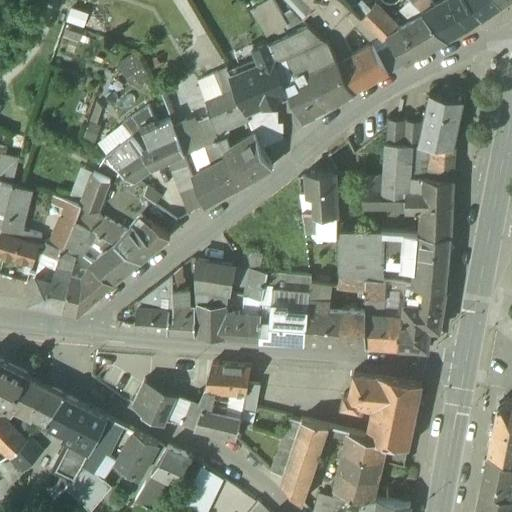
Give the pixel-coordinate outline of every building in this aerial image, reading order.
[(288,22),(274,0),(262,0),(251,7),(270,37),(271,39),(288,31),(284,24),(288,22)] [(351,6),(344,0),(288,0),(309,21),(322,34),(349,9),(351,6)] [(445,0),(424,13),(448,37),(470,25),(482,17),(469,0),(445,0)] [(469,0),(482,17),(501,3),(498,0),(469,0)] [(399,27),(376,4),(362,17),(373,27),(384,38),(388,34),(399,27)] [(349,9),(322,34),(329,41),(331,43),(336,53),(350,46),(345,35),(356,24),(353,21),(354,20),(350,16),(353,13),(349,9)] [(353,13),(350,16),(354,20),(359,14),(356,11),(353,13)] [(399,27),(388,34),(407,60),(448,37),(424,13),(399,27)] [(362,17),(359,14),(354,20),(353,21),(356,24),(366,35),(373,27),(362,17)] [(288,31),(271,39),(281,64),(329,41),(322,34),(309,21),(288,31)] [(384,38),(373,27),(366,35),(372,42),(374,41),(389,70),(407,60),(388,34),(384,38)] [(261,61),(231,73),(237,88),(245,108),(257,103),(291,89),(286,76),(281,64),(271,39),(270,37),(254,44),(261,61)] [(329,41),(281,64),(286,76),(297,70),(317,111),(354,90),(336,53),(331,43),(329,41)] [(372,42),(352,53),(350,46),(336,53),(354,90),(389,70),(374,41),(372,42)] [(133,84),(149,75),(137,52),(121,61),(133,84)] [(237,88),(206,100),(211,115),(216,128),(243,117),(243,119),(249,116),(245,108),(237,88)] [(465,97),(430,91),(424,118),(420,141),(455,143),(460,121),(465,97)] [(276,111),(260,111),(257,103),(245,108),(255,130),(255,131),(261,145),(282,137),(281,123),(276,123),(276,111)] [(149,105),(123,123),(132,134),(133,133),(145,148),(150,145),(143,129),(157,123),(149,105)] [(211,115),(193,123),(190,117),(184,120),(174,124),(177,133),(184,151),(204,141),(219,135),(216,128),(211,115)] [(424,118),(388,115),(387,139),(420,141),(424,118)] [(157,123),(143,129),(150,145),(177,133),(174,124),(171,117),(157,123)] [(255,131),(255,130),(224,150),(238,186),(272,164),(261,147),(261,145),(255,131)] [(132,134),(108,153),(107,152),(106,153),(107,154),(106,155),(134,177),(150,165),(144,148),(145,148),(133,133),(132,134)] [(145,148),(144,148),(150,165),(169,157),(184,151),(177,133),(145,148)] [(224,150),(219,135),(204,141),(212,163),(193,173),(205,204),(238,186),(224,150)] [(454,144),(387,139),(384,171),(408,174),(421,175),(432,174),(452,176),(454,144)] [(204,141),(184,151),(189,163),(193,173),(212,163),(204,141)] [(184,151),(169,157),(173,169),(189,163),(184,151)] [(17,164),(0,160),(0,161),(0,180),(12,184),(17,164)] [(336,168),(306,170),(308,192),(316,191),(317,210),(317,211),(338,212),(336,168)] [(93,171),(82,202),(99,208),(111,179),(93,171)] [(371,171),(340,171),(342,229),(372,229),(373,225),(375,204),(371,176),(371,171)] [(383,177),(371,176),(375,204),(406,203),(406,188),(408,174),(384,171),(383,177)] [(432,174),(421,175),(421,187),(406,188),(406,203),(405,208),(423,208),(422,232),(450,234),(452,235),(452,176),(432,174)] [(421,175),(408,174),(406,188),(421,187),(421,175)] [(0,233),(1,232),(12,184),(0,180),(0,233)] [(32,189),(12,184),(1,232),(21,238),(39,243),(42,233),(22,228),(32,189)] [(65,206),(50,242),(63,249),(65,244),(76,219),(82,202),(55,195),(53,203),(65,206)] [(338,212),(317,211),(317,210),(302,209),(305,226),(338,228),(338,212)] [(127,228),(104,217),(97,232),(115,241),(116,241),(127,228)] [(88,226),(76,219),(65,244),(78,250),(84,235),(88,227),(88,226)] [(127,228),(116,241),(142,258),(170,235),(153,221),(142,229),(133,221),(127,228)] [(97,232),(88,227),(84,235),(108,248),(115,241),(97,232)] [(342,229),(339,227),(339,250),(340,250),(341,272),(346,273),(357,275),(380,278),(381,230),(378,230),(372,229),(342,229)] [(405,231),(381,230),(381,266),(415,271),(416,269),(417,258),(403,256),(405,231)] [(422,232),(405,231),(403,256),(417,258),(415,284),(424,285),(446,289),(448,289),(450,234),(422,232)] [(21,238),(1,232),(0,233),(0,250),(15,255),(21,238)] [(39,243),(21,238),(15,255),(33,261),(39,243)] [(50,242),(46,241),(43,250),(60,257),(63,249),(50,242)] [(108,248),(93,262),(96,266),(115,280),(142,258),(116,241),(115,241),(108,248)] [(75,254),(63,249),(60,257),(59,262),(73,264),(75,254)] [(15,255),(0,250),(0,272),(27,281),(33,261),(15,255)] [(257,255),(243,254),(242,263),(250,265),(255,266),(257,255)] [(236,264),(196,258),(196,281),(199,282),(209,286),(208,288),(228,291),(231,292),(236,264)] [(73,264),(59,262),(55,272),(53,278),(46,304),(63,308),(71,274),(73,264)] [(87,273),(80,271),(79,276),(71,274),(63,308),(77,311),(115,280),(96,266),(93,262),(87,273)] [(181,265),(173,271),(174,288),(183,287),(182,281),(183,281),(181,265)] [(255,266),(250,265),(245,294),(261,296),(268,269),(255,266)] [(311,274),(268,269),(261,296),(261,321),(263,336),(307,338),(307,336),(309,318),(311,295),(311,287),(311,274)] [(53,278),(37,273),(29,300),(46,304),(53,278)] [(332,280),(313,277),(311,287),(311,295),(331,297),(332,280)] [(386,281),(365,279),(365,295),(379,297),(385,297),(386,281)] [(162,280),(137,299),(137,300),(155,301),(170,290),(162,280)] [(228,291),(208,288),(209,286),(199,282),(200,331),(230,334),(226,315),(225,302),(228,291)] [(412,283),(407,283),(404,300),(412,301),(412,283)] [(412,301),(404,300),(401,312),(399,345),(428,347),(430,326),(440,329),(446,289),(424,285),(422,302),(412,301)] [(183,287),(174,288),(175,316),(170,316),(169,329),(196,331),(196,311),(190,310),(189,287),(183,287)] [(261,321),(261,296),(245,294),(244,320),(261,321)] [(331,297),(311,295),(309,318),(328,320),(330,306),(331,297)] [(379,297),(365,295),(365,310),(381,311),(381,302),(379,302),(379,297)] [(155,301),(137,300),(136,327),(169,329),(170,316),(171,307),(155,306),(155,301)] [(365,310),(330,306),(328,320),(326,337),(365,341),(365,310)] [(381,311),(365,310),(365,341),(365,343),(399,345),(401,312),(381,311)] [(234,315),(226,315),(230,334),(263,336),(261,321),(244,320),(233,319),(234,315)] [(328,320),(309,318),(307,336),(326,337),(328,320)] [(29,374),(0,358),(0,400),(10,405),(11,403),(29,374)] [(250,365),(212,361),(207,381),(205,389),(236,390),(246,391),(247,382),(250,365)] [(421,381),(355,369),(350,393),(344,392),(342,404),(360,407),(361,402),(373,404),(370,421),(362,420),(360,431),(387,438),(408,444),(421,381)] [(68,393),(29,374),(11,403),(32,414),(35,412),(46,417),(68,393)] [(147,380),(145,379),(133,403),(144,411),(143,412),(163,422),(176,392),(172,390),(147,380)] [(259,382),(247,382),(246,391),(243,408),(255,409),(259,382)] [(246,391),(236,390),(231,413),(241,416),(243,408),(246,391)] [(67,428),(81,401),(68,393),(46,417),(67,428)] [(199,401),(188,397),(182,420),(195,426),(202,407),(203,407),(204,404),(199,401)] [(511,401),(505,398),(498,402),(489,449),(511,458),(511,401)] [(0,415),(10,405),(0,400),(0,415)] [(81,401),(67,428),(63,435),(68,437),(79,443),(71,458),(84,464),(86,461),(102,430),(109,415),(81,401)] [(203,407),(202,407),(195,426),(238,434),(241,416),(231,413),(203,407)] [(12,434),(2,413),(0,415),(0,443),(1,445),(12,434)] [(121,421),(109,415),(102,430),(112,435),(121,421)] [(290,416),(286,432),(296,434),(301,419),(290,416)] [(329,423),(302,416),(301,419),(296,434),(323,441),(329,423)] [(110,454),(125,423),(121,421),(112,435),(102,430),(86,461),(90,464),(88,467),(94,470),(106,453),(110,454)] [(349,428),(337,425),(335,433),(347,436),(349,428)] [(12,434),(1,445),(10,454),(26,439),(18,428),(12,434)] [(135,428),(118,460),(140,475),(158,440),(135,428)] [(360,431),(349,428),(347,436),(345,447),(383,457),(387,438),(360,431)] [(286,432),(283,431),(272,468),(274,471),(283,474),(284,474),(293,446),(292,446),(296,434),(286,432)] [(45,448),(31,434),(26,439),(10,454),(8,457),(22,471),(45,448)] [(323,441),(296,434),(292,446),(293,446),(284,474),(283,474),(282,478),(302,500),(323,441)] [(71,458),(79,443),(68,437),(50,470),(74,482),(90,464),(86,461),(84,464),(71,458)] [(408,444),(387,438),(383,457),(404,462),(408,444)] [(191,454),(168,444),(155,467),(173,476),(179,478),(191,454)] [(383,457),(345,447),(336,486),(354,491),(368,494),(375,495),(383,457)] [(511,481),(511,458),(489,449),(481,485),(509,494),(511,481)] [(173,476),(155,467),(137,496),(154,507),(173,476)] [(511,511),(511,494),(509,494),(481,485),(475,511),(511,511)] [(333,496),(319,493),(312,511),(313,511),(330,511),(342,505),(354,491),(336,486),(333,496)] [(375,495),(368,494),(366,504),(379,508),(381,496),(375,495)] [(409,511),(411,502),(381,496),(379,508),(378,511),(409,511)]
